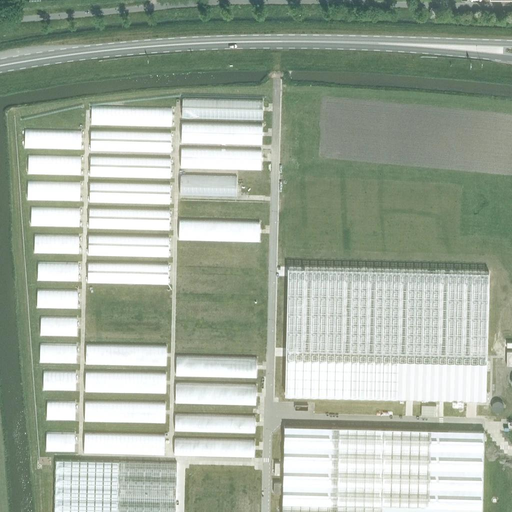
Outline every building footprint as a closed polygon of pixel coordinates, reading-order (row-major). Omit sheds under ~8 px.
[(263,144),(263,99),(181,98),(181,120),(181,143),(263,144)] [(173,126),(174,108),(90,106),(90,124),(140,126),(140,131),(91,130),(90,147),(171,150),(171,132),(157,131),(157,125),(173,126)] [(83,150),(83,132),(26,130),(26,148),(83,150)] [(181,175),(180,195),(239,196),(240,169),(263,169),(263,149),(181,148),(181,167),(234,168),(234,176),(181,175)] [(31,201),(31,226),(82,226),(82,207),(43,207),(43,200),(82,200),(82,178),(82,156),(28,156),(28,177),(28,201),(31,201)] [(170,174),(170,158),(92,156),(92,173),(170,174)] [(262,189),(261,173),(242,174),(243,189),(262,189)] [(90,183),(90,200),(170,201),(171,184),(90,183)] [(172,210),(90,208),(89,225),(172,228),(172,210)] [(261,240),(262,228),(256,228),(257,222),(180,219),(180,237),(261,240)] [(35,234),(34,253),(81,254),(81,235),(35,234)] [(171,236),(88,235),(88,253),(171,253),(171,236)] [(260,267),(261,248),(179,247),(179,266),(260,267)] [(38,262),(38,280),(79,281),(80,262),(38,262)] [(88,281),(172,283),(172,264),(88,262),(88,281)] [(407,396),(486,398),(487,347),(489,271),(367,269),(288,267),(285,394),(351,395),(407,396)] [(179,273),(178,292),(260,295),(261,276),(179,273)] [(79,308),(79,290),(38,289),(37,308),(79,308)] [(87,317),(87,335),(168,335),(168,310),(171,310),(171,290),(88,289),(88,310),(102,310),(102,317),(87,317)] [(259,320),(259,302),(178,302),(179,320),(259,320)] [(77,336),(78,317),(40,316),(40,336),(77,336)] [(259,349),(260,330),(178,328),(178,347),(259,349)] [(77,363),(77,343),(40,343),(39,363),(77,363)] [(86,361),(166,363),(166,346),(86,344),(86,361)] [(177,376),(259,377),(259,357),(177,356),(177,376)] [(76,391),(76,371),(43,370),(43,391),(76,391)] [(85,390),(166,390),(166,372),(85,372),(85,390)] [(258,404),(258,385),(176,383),(175,402),(258,404)] [(76,420),(76,401),(46,400),(45,419),(76,420)] [(84,401),(84,420),(165,421),(166,402),(84,401)] [(175,429),(257,431),(257,416),(176,413),(175,429)] [(285,426),(282,511),(481,511),(483,431),(285,426)] [(45,432),(45,451),(75,450),(75,431),(45,432)] [(166,434),(85,433),(84,452),(166,453),(166,434)] [(258,439),(174,439),(174,454),(257,455),(258,439)] [(54,511),(175,511),(177,463),(120,461),(112,461),(56,459),(54,511)]
